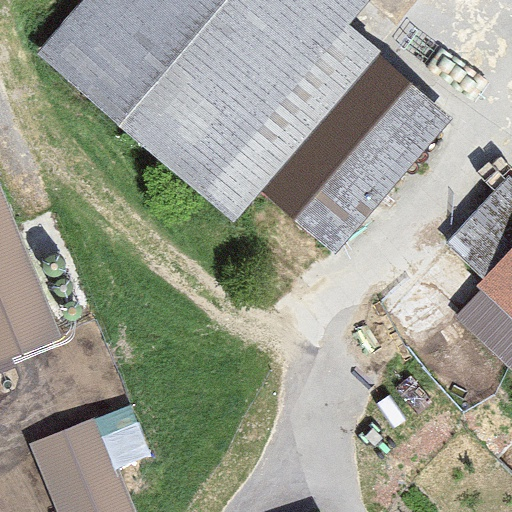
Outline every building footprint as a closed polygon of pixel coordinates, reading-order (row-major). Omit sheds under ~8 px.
[(371,0),(83,0),(36,56),(234,224),(262,191),(378,56),(381,52),(349,25),(371,0)] [(378,56),(262,191),(335,254),(451,118),(378,56)] [(0,182),(0,373),(16,367),(12,358),(63,338),(0,182)] [(511,250),(479,286),(511,315),(511,250)] [(131,405),(31,445),(58,511),(134,511),(118,471),(153,457),(131,405)]
